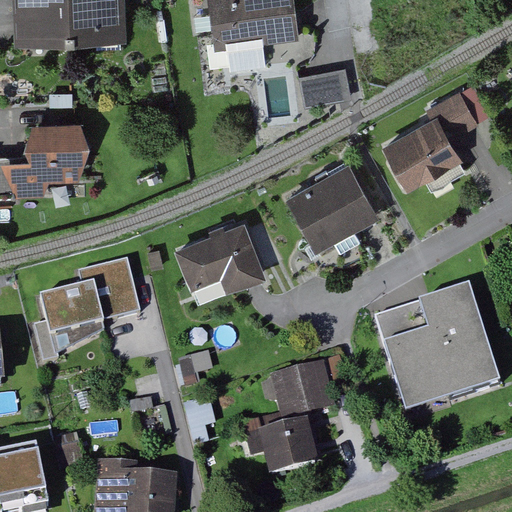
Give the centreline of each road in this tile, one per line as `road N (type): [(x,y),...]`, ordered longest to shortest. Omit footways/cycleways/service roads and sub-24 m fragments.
road 1 (residential): [(511,213),(341,308),(274,299)]
road 2 (track): [(511,441),(302,511)]
road 3 (track): [(399,478),(341,308)]
